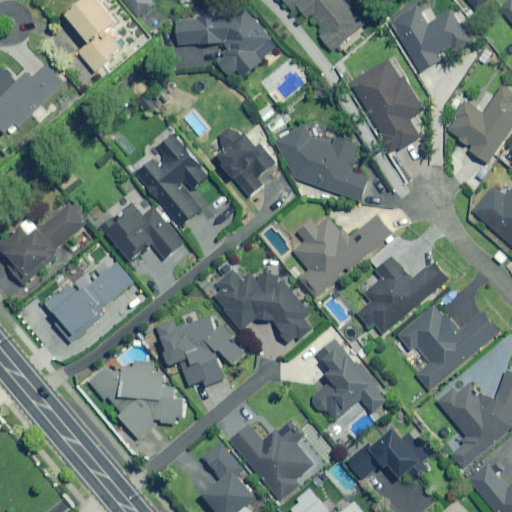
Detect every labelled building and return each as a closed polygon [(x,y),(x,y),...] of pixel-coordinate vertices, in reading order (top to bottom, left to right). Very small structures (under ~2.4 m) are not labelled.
[(90,42),(79,52),(97,74),(116,58),(113,55),(122,47),(108,30),(117,23),(98,0),(87,0),(69,16),(90,42)] [(124,0),(139,18),(155,5),(150,0),(124,0)] [(188,0),(167,0),(161,6),(169,15),(188,0)] [(283,0),(293,12),(298,7),(308,19),(312,15),(326,32),(321,36),(333,51),(365,25),(344,0),(283,0)] [(468,0),(476,10),(488,0),(468,0)] [(511,4),(503,12),(511,23),(511,4)] [(428,25),(418,7),(392,23),(422,73),(441,61),(438,56),(452,47),(455,53),(471,43),(452,11),(428,25)] [(271,39),(248,13),(228,15),(219,18),(176,21),(178,43),(224,42),(230,49),(216,62),(230,77),(237,71),(244,78),(262,62),(255,54),(271,39)] [(401,81),(390,62),(354,82),(394,154),(421,139),(411,120),(424,112),(405,78),(401,81)] [(65,84),(48,66),(34,80),(28,74),(18,83),(5,69),(0,74),(0,130),(4,134),(14,125),(19,129),(65,84)] [(511,93),(503,87),(485,114),(467,101),(448,129),(474,147),(472,152),(489,164),(511,130),(511,93)] [(275,114),(270,105),(259,112),(264,121),(275,114)] [(243,138),(231,124),(217,136),(228,148),(217,158),(250,197),(264,185),(259,178),(276,164),(261,146),(258,149),(246,135),(243,138)] [(311,138),(304,126),(277,142),(300,180),(361,203),(370,178),(351,171),(361,145),(338,136),(334,146),(311,138)] [(209,177),(175,136),(159,148),(170,161),(162,167),(156,160),(138,174),(182,228),(203,211),(182,185),(187,181),(194,190),(209,177)] [(511,190),(506,197),(495,188),(474,212),(511,245),(511,190)] [(39,229),(28,216),(17,225),(0,238),(0,258),(24,288),(58,261),(52,254),(90,224),(72,202),(39,229)] [(144,217),(132,203),(102,230),(132,264),(154,244),(174,266),(191,251),(153,209),(144,217)] [(394,234),(378,215),(349,239),(330,217),(318,227),(312,221),(298,232),(307,242),(293,254),(307,271),(298,280),(315,300),(394,234)] [(413,282),(392,256),(377,269),(385,278),(366,294),(372,302),(359,313),(370,327),(375,322),(386,335),(450,280),(436,263),(413,282)] [(72,345),(102,320),(99,316),(136,286),(117,263),(86,288),(79,294),(71,285),(45,306),(60,324),(57,326),(72,345)] [(276,328),(288,344),(297,337),(299,341),(314,329),(306,319),(310,315),(284,282),(282,284),(270,270),(257,281),(253,276),(244,283),(234,271),(210,290),(243,331),(257,320),(275,321),(276,328)] [(461,334),(438,305),(400,336),(413,353),(420,348),(433,363),(420,374),(432,390),(500,334),(484,315),(461,334)] [(235,367),(246,354),(213,314),(180,330),(175,320),(156,328),(172,366),(181,362),(191,386),(207,380),(210,385),(227,378),(217,354),(221,352),(235,367)] [(355,364),(335,340),(318,355),(332,372),(323,379),(328,385),(313,396),(334,422),(362,400),(373,413),(388,401),(357,362),(355,364)] [(177,418),(183,418),(184,399),(178,399),(179,387),(163,386),(164,377),(153,376),(154,362),(135,361),(135,363),(128,363),(115,374),(106,366),(90,383),(143,439),(157,427),(155,423),(155,420),(162,420),(162,424),(177,425),(177,418)] [(473,380),(457,394),(453,390),(439,402),(471,440),(452,456),(463,470),(511,428),(511,373),(509,372),(498,401),(489,398),(473,380)] [(304,439),(291,422),(278,432),(277,431),(263,442),(249,426),(232,440),(282,501),(301,486),(297,481),(315,466),(297,445),(304,439)] [(403,439),(421,463),(436,452),(418,428),(403,439)] [(421,463),(403,439),(396,430),(373,447),(370,443),(347,460),(362,480),(381,466),(385,471),(391,467),(400,479),(421,463)] [(233,472),(237,477),(244,472),(221,444),(203,459),(222,481),(233,472)] [(511,511),(511,485),(508,489),(488,464),(469,480),(494,511),(511,511)] [(233,472),(222,481),(205,496),(218,511),(242,511),(257,500),(237,477),(233,472)] [(329,511),(310,490),(290,507),(294,511),(363,511),(356,503),(344,511),(329,511)]
